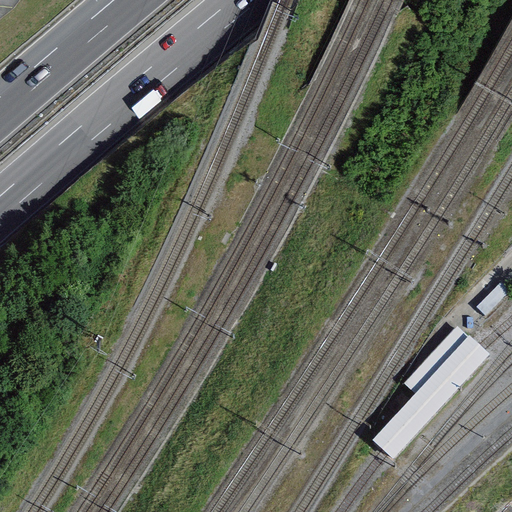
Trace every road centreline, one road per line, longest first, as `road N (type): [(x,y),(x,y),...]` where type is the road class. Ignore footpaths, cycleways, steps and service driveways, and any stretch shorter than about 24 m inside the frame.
road 1 (motorway): [(0,208),(246,0)]
road 2 (motorway): [(126,0),(0,107)]
